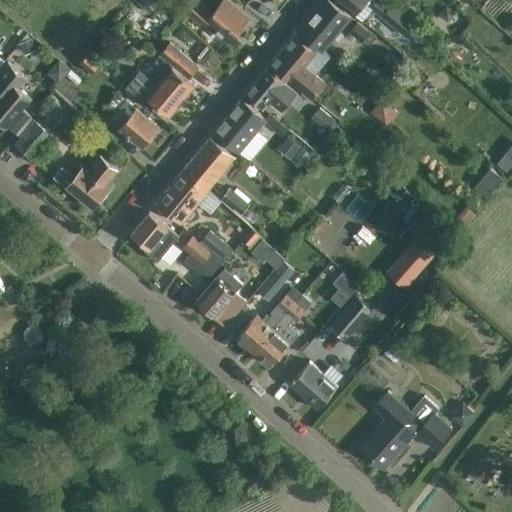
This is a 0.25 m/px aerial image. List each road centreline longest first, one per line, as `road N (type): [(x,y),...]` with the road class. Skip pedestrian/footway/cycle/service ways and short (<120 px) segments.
road 1 (residential): [(93,258),(379,511)]
road 2 (residential): [(302,0),(93,258)]
road 3 (residential): [(93,258),(0,177)]
